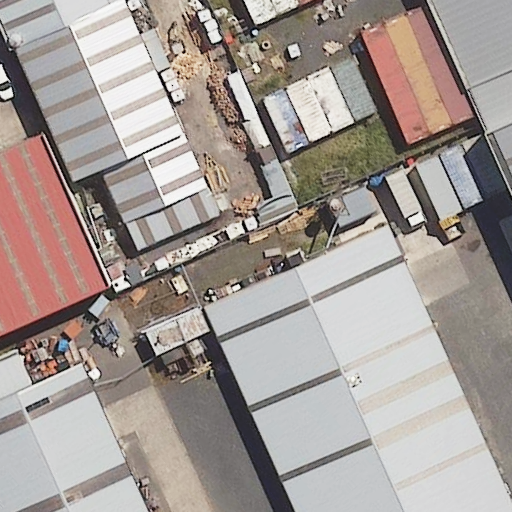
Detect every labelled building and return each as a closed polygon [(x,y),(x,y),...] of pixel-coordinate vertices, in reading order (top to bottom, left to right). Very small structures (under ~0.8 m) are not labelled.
[(164,0),(25,0),(88,138),(121,123),(160,212),(243,175),(164,0)] [(511,0),(467,0),(503,79),(511,75),(511,0)] [(356,56),(268,96),(295,155),(383,114),(356,56)] [(0,294),(121,245),(56,88),(0,111),(0,294)] [(511,88),(499,94),(511,122),(511,88)] [(511,511),(511,452),(399,199),(220,278),(324,511),(511,511)] [(182,511),(94,314),(0,356),(0,453),(26,511),(182,511)]
